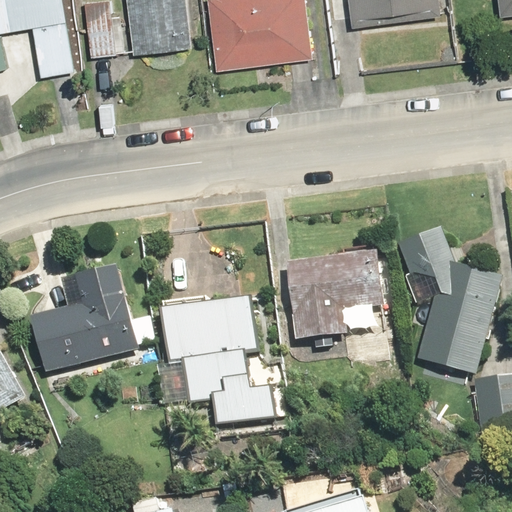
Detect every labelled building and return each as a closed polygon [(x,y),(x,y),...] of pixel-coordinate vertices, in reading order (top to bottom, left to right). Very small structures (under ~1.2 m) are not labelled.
[(0,0),(0,67),(12,64),(4,35),(40,32),(43,85),(75,83),(71,25),(56,26),(53,0),(0,0)] [(184,0),(121,0),(126,66),(190,61),(184,0)] [(303,0),(209,0),(216,69),(310,60),(303,0)] [(348,0),(352,37),(444,23),(441,0),(348,0)] [(511,0),(488,0),(491,27),(511,24),(511,0)] [(445,235),(395,253),(424,330),(431,328),(418,362),(475,374),(503,277),(458,268),(445,235)] [(379,314),(379,257),(338,257),(338,268),(291,268),(291,342),(344,342),(344,313),(379,314)] [(77,286),(81,311),(34,324),(43,377),(142,349),(133,299),(125,301),(120,273),(77,286)] [(162,359),(188,359),(188,404),(218,404),(218,428),(276,426),(276,388),(260,388),(259,314),(162,317),(162,359)] [(0,352),(0,427),(34,408),(0,352)] [(511,374),(474,382),(484,438),(511,432),(511,374)] [(369,511),(365,492),(307,511),(369,511)] [(169,511),(165,493),(132,502),(134,511),(169,511)]
